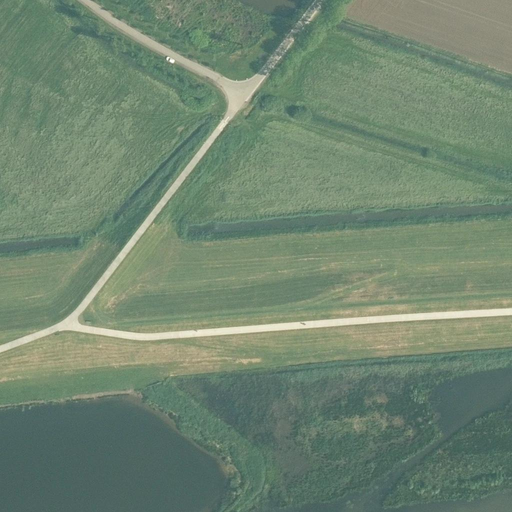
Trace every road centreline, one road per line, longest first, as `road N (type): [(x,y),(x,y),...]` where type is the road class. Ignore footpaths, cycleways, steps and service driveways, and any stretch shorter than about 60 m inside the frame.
road 1 (unclassified): [(244,94),(84,0)]
road 2 (unclassified): [(244,94),(319,0)]
